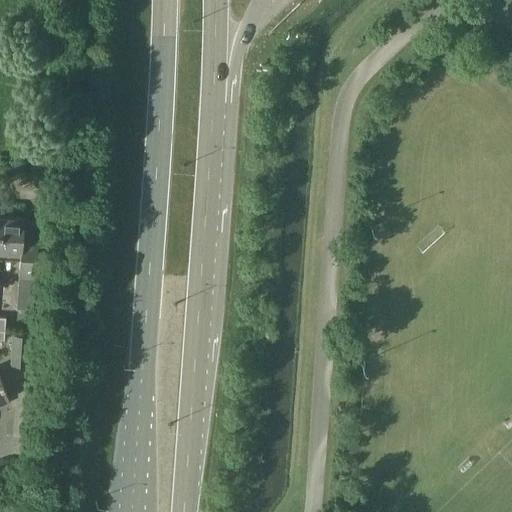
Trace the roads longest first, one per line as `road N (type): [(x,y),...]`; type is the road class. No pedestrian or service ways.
road 1 (primary): [(163,0),(129,511)]
road 2 (primary): [(185,511),(214,0)]
